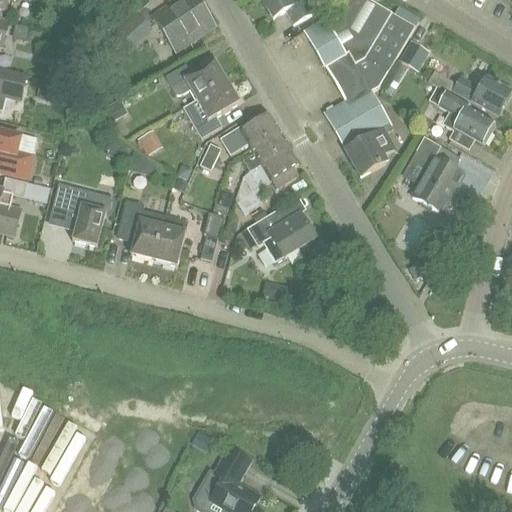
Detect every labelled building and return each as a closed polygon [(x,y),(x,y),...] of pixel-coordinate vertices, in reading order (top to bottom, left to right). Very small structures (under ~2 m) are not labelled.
[(0,0),(0,13),(3,14),(10,16),(12,3),(16,0),(0,0)] [(181,0),(152,19),(163,34),(176,54),(215,29),(195,0),(181,0)] [(314,16),(305,0),(261,0),(273,21),(286,14),(293,27),(314,16)] [(414,30),(394,17),(365,0),(352,0),(343,13),(305,35),(345,104),(328,114),(324,117),(344,150),(368,136),(373,133),(370,127),(385,119),(371,94),(379,89),(387,75),(410,36),(414,30)] [(153,31),(132,9),(106,34),(126,56),(153,31)] [(1,22),(0,22),(0,48),(4,50),(10,24),(1,22)] [(400,67),(408,71),(414,61),(420,51),(409,45),(397,66),(400,67)] [(165,80),(171,91),(176,98),(183,98),(190,93),(196,103),(228,85),(216,64),(192,78),(186,68),(165,80)] [(408,71),(400,67),(384,94),(393,99),(397,92),(396,92),(408,71)] [(27,78),(0,71),(0,97),(21,102),(27,78)] [(451,97),(470,108),(451,97),(453,94),(498,119),(511,94),(511,92),(488,79),(481,91),(461,80),(458,87),(435,74),(429,84),(451,97)] [(59,75),(56,86),(77,91),(80,80),(59,75)] [(68,91),(42,84),(38,99),(64,107),(68,91)] [(451,97),(429,84),(428,86),(436,91),(429,104),(451,116),(444,129),(454,135),(450,142),(469,152),(476,141),(484,146),(495,126),(469,111),(470,108),(451,97)] [(183,111),(195,131),(201,142),(222,130),(216,119),(240,106),(228,85),(196,103),(183,111)] [(279,134),(270,118),(245,132),(243,128),(220,141),(230,158),(248,147),(251,151),(279,134)] [(373,133),(368,136),(371,141),(346,154),(361,180),(385,166),(381,158),(393,151),(384,133),(391,128),(385,119),(370,127),(373,133)] [(0,174),(29,181),(34,158),(18,154),(22,138),(0,133),(0,174)] [(251,151),(254,157),(243,163),(250,174),(289,150),(279,134),(251,151)] [(412,162),(428,172),(413,200),(442,217),(465,177),(455,171),(460,161),(433,146),(424,141),(412,162)] [(210,147),(200,168),(211,173),(221,152),(210,147)] [(292,171),(299,167),(289,150),(250,174),(243,180),(236,202),(244,216),(262,206),(256,196),(262,193),(260,190),(270,184),(271,184),(276,191),(297,179),(292,171)] [(27,186),(23,202),(46,207),(50,192),(27,186)] [(58,186),(52,210),(64,213),(79,217),(73,243),(98,249),(107,215),(109,216),(113,200),(96,196),(70,189),(58,186)] [(0,235),(15,240),(22,213),(10,210),(13,197),(3,194),(0,193),(0,235)] [(226,218),(233,197),(220,193),(213,213),(226,218)] [(163,228),(165,219),(142,213),(144,208),(126,203),(117,239),(134,243),(131,258),(154,264),(163,228)] [(286,224),(279,212),(247,231),(258,249),(263,246),(275,266),(316,241),(300,216),(286,224)] [(165,219),(163,228),(154,264),(177,270),(186,234),(188,225),(165,219)] [(207,237),(200,261),(212,264),(218,240),(207,237)] [(251,464),(229,451),(214,476),(210,474),(194,502),(196,511),(253,511),(261,498),(239,485),(251,464)]
